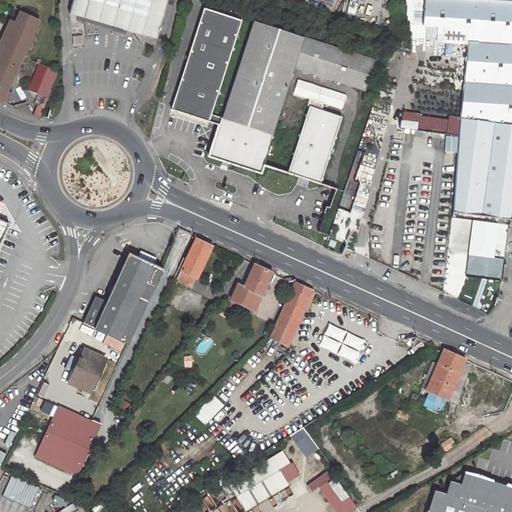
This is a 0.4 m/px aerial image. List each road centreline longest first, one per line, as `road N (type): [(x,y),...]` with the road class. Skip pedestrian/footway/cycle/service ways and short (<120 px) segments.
road 1 (primary): [(139,191),(511,358)]
road 2 (unknown): [(415,314),(431,267),(433,207),(394,159),(389,123),(404,86),(434,62)]
road 3 (unclassified): [(82,220),(74,279),(62,303),(30,352),(0,377)]
road 4 (primary): [(139,191),(140,158),(122,135),(99,126),(66,135)]
